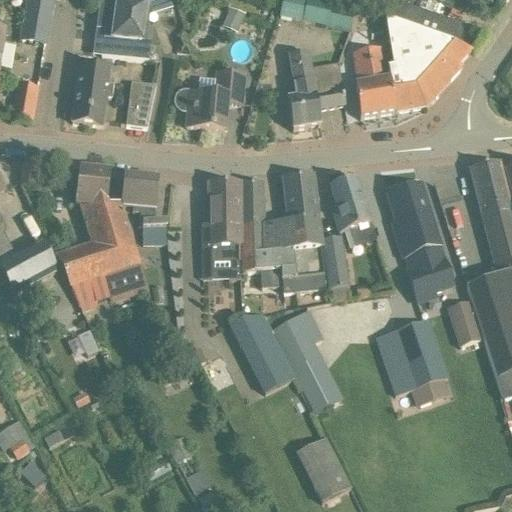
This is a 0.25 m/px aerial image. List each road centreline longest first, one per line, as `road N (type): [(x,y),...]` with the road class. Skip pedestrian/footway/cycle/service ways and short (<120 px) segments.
road 1 (residential): [(470,143),(291,157),(37,145)]
road 2 (residential): [(37,145),(61,6)]
road 3 (residential): [(470,143),(472,89),(511,26)]
